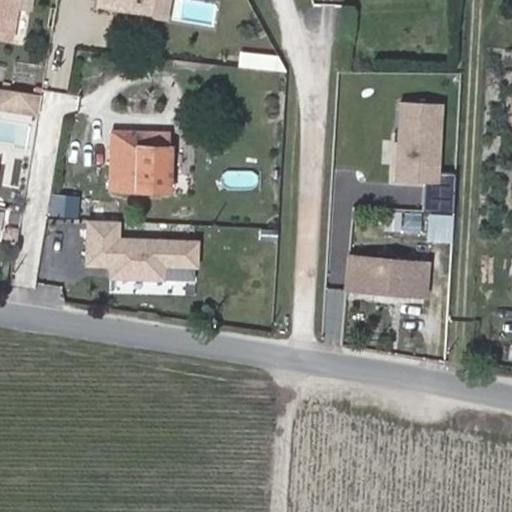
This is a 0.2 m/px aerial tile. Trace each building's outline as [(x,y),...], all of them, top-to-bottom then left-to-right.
[(0,0),(0,33),(9,35),(14,0),(0,0)] [(0,107),(37,115),(40,94),(36,93),(33,108),(0,101),(0,92),(1,87),(0,86),(0,107)] [(0,101),(33,108),(36,93),(1,87),(0,92),(0,101)] [(437,182),(442,105),(398,102),(394,179),(437,182)] [(0,143),(27,148),(32,125),(0,118),(0,143)] [(111,130),(110,187),(170,188),(171,146),(150,145),(150,131),(111,130)] [(16,241),(18,228),(4,226),(2,239),(16,241)] [(349,256),(346,290),(426,295),(428,261),(349,256)]
